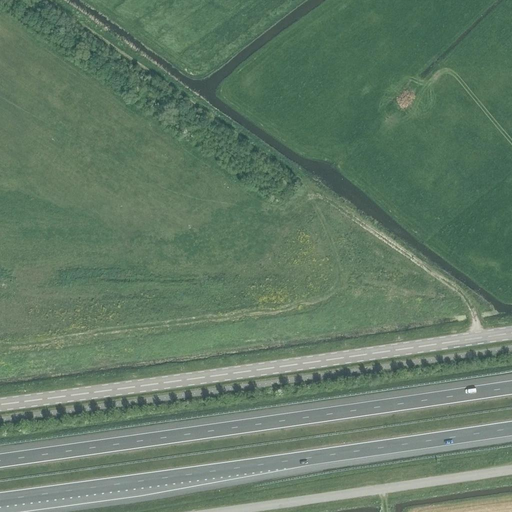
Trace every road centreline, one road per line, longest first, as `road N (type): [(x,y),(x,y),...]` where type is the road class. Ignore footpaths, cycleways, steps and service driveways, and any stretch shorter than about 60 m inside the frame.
road 1 (motorway): [(511,387),(0,461)]
road 2 (motorway): [(0,499),(511,428)]
road 3 (tertiary): [(0,404),(511,333)]
road 4 (unclassified): [(223,511),(511,470)]
